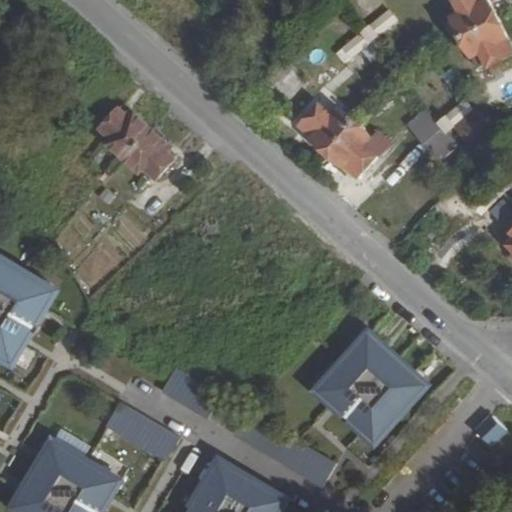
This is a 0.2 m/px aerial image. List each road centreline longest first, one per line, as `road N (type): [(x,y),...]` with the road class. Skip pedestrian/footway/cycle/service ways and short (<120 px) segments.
road 1 (residential): [(84,0),(507,375)]
road 2 (residential): [(507,375),(384,511)]
